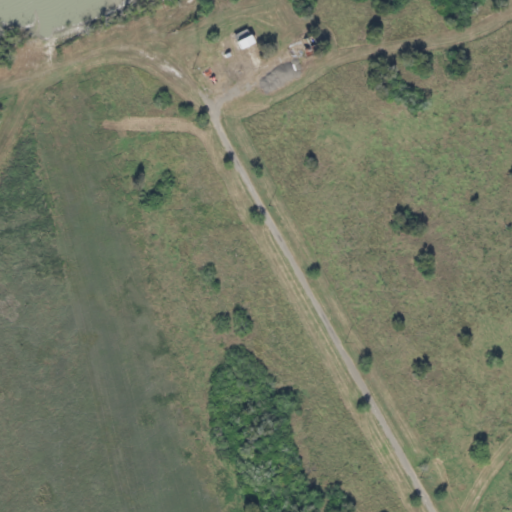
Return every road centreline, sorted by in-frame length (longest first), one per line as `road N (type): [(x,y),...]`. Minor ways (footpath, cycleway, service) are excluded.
road 1 (track): [(0,151),(52,67),(155,50)]
road 2 (track): [(511,393),(416,498)]
